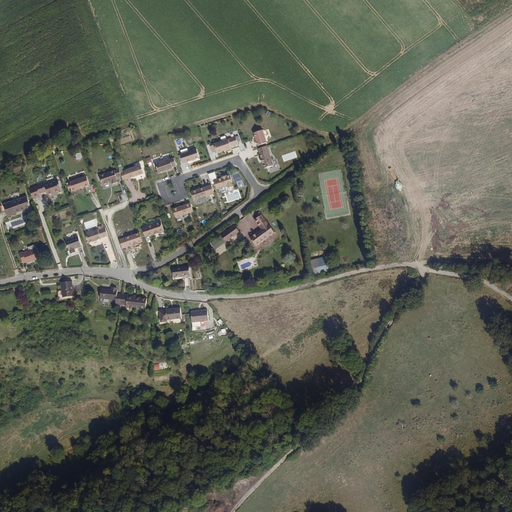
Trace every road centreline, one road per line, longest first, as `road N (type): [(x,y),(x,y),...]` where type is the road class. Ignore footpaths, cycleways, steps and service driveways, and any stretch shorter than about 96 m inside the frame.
road 1 (track): [(416,263),(421,285),(384,328),(355,392),(232,511)]
road 2 (residential): [(399,264),(250,295),(166,295),(122,275)]
road 3 (track): [(325,146),(511,10)]
road 4 (residential): [(122,275),(194,242),(259,194)]
road 5 (track): [(377,267),(356,123)]
road 6 (residential): [(0,282),(61,271),(122,275)]
